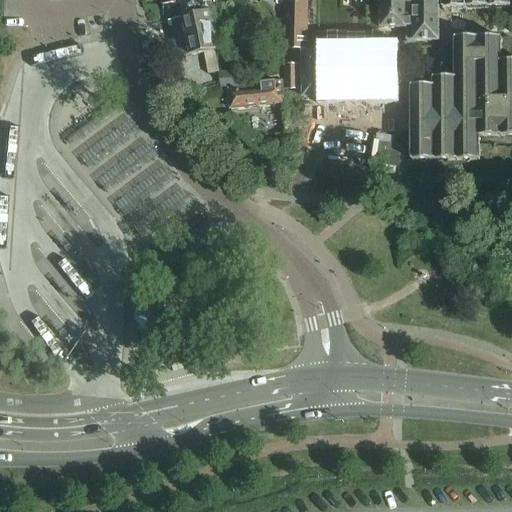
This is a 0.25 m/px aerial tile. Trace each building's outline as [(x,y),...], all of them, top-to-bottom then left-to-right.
[(163,0),(164,6),(164,17),(183,14),(182,10),(177,10),(176,0),(163,0)] [(184,18),(173,21),(181,59),(191,57),(214,53),(218,52),(217,18),(213,3),(201,5),(201,6),(199,6),(198,0),(191,1),(181,3),(182,10),(183,14),(184,18)] [(176,0),(177,10),(182,10),(181,3),(191,1),(191,0),(176,0)] [(285,0),(284,50),(308,50),(308,0),(285,0)] [(439,0),(381,0),(382,29),(407,29),(407,41),(413,41),(413,42),(439,41),(439,0)] [(510,0),(443,0),(444,10),(468,10),(468,8),(511,8),(510,0)] [(511,62),(511,63),(511,49),(511,38),(456,39),(457,79),(435,79),(435,80),(412,80),(412,92),(412,162),(480,162),(480,138),(511,137),(511,62)] [(322,53),(303,53),(304,98),(326,98),(382,98),(382,94),(393,94),(393,80),(393,50),(322,51),(322,53)] [(300,66),(285,66),(285,90),(301,89),(300,66)] [(236,73),(218,74),(220,85),(220,87),(223,87),(228,87),(230,97),(231,110),(283,104),(283,81),(262,83),(262,82),(250,83),(249,76),(237,78),(236,73)] [(284,135),(276,136),(277,147),(285,146),(284,135)] [(138,299),(134,307),(134,321),(143,331),(158,333),(170,323),(170,314),(170,307),(170,306),(161,296),(152,295),(149,294),(145,296),(138,299)]
